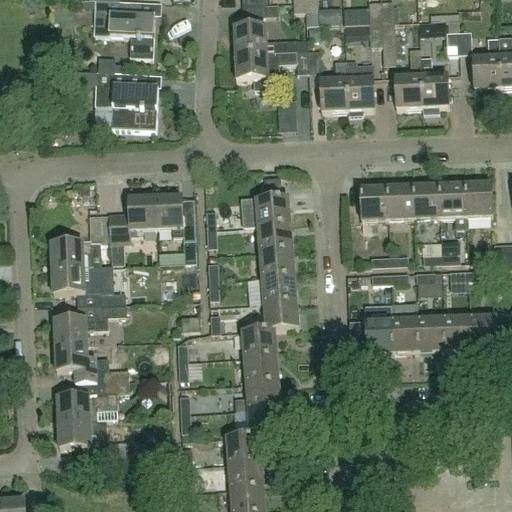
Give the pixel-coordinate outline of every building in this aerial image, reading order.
[(242,0),(243,11),(266,10),(265,0),(242,0)] [(307,18),(306,0),(294,0),(295,18),(307,18)] [(306,0),(307,18),(319,17),(318,0),(306,0)] [(142,8),(119,7),(96,6),(95,41),(132,43),(131,64),(154,65),(156,21),(142,21),(142,8)] [(382,8),(382,30),(395,29),(394,7),(382,8)] [(369,8),(370,30),(382,30),(382,8),(369,8)] [(266,10),(243,11),(244,23),(266,22),(266,10)] [(174,28),(178,40),(194,34),(189,23),(174,28)] [(395,29),(382,30),(383,52),(395,52),(395,29)] [(382,30),(370,30),(371,53),(383,52),(382,30)] [(235,33),(236,60),(309,56),(308,46),(267,48),(267,32),(235,33)] [(471,37),(459,38),(460,60),(472,60),(471,37)] [(448,61),(460,60),(459,38),(447,38),(448,61)] [(511,43),(499,44),(501,94),(511,93),(511,43)] [(493,63),(473,64),(475,96),(484,95),(484,97),(487,100),(502,100),(501,94),(499,44),(488,44),(489,57),(493,57),(493,63)] [(424,114),(421,63),(421,54),(410,55),(411,82),(395,83),(397,115),(424,114)] [(309,56),(236,60),(237,86),(255,85),(255,95),(281,94),(279,68),(297,67),(298,79),(310,79),(309,56)] [(309,56),(310,79),(322,78),(321,56),(309,56)] [(432,63),(421,63),(424,114),(424,120),(441,119),(440,113),(450,113),(449,81),(433,81),(432,63)] [(347,67),(349,117),(349,121),(363,121),(365,117),(375,116),(374,72),(372,72),(373,76),(358,77),(357,66),(347,67)] [(322,86),(321,86),(321,91),(322,118),(349,117),(347,67),(336,67),(337,80),(340,80),(340,86),(322,86)] [(97,78),(96,114),(113,115),(112,135),(157,137),(159,93),(145,92),(145,80),(97,78)] [(492,189),(466,190),(467,223),(493,222),(492,189)] [(466,190),(440,191),(441,224),(455,224),(455,234),(467,234),(467,223),(466,190)] [(440,191),(414,192),(415,225),(441,224),(440,191)] [(414,192),(388,193),(389,226),(415,225),(414,192)] [(388,193),(361,194),(362,227),(389,226),(388,193)] [(195,221),(183,222),(183,202),(180,203),(180,200),(178,199),(169,199),(168,201),(168,203),(157,203),(158,235),(173,234),(173,242),(184,242),(185,270),(197,270),(195,221)] [(158,235),(157,203),(130,204),(130,225),(111,225),(112,248),(111,248),(111,249),(112,258),(122,258),(121,248),(131,247),(131,244),(143,244),(143,236),(158,235)] [(266,205),(241,207),(244,233),(258,232),(291,229),(289,203),(282,203),(266,205)] [(207,236),(217,236),(216,217),(206,218),(207,236)] [(53,275),(101,273),(100,249),(111,249),(111,248),(112,248),(111,225),(111,224),(110,224),(110,221),(90,222),(91,248),(52,249),(53,275)] [(258,232),(260,258),(293,255),(291,229),(258,232)] [(217,236),(207,236),(208,254),(217,254),(217,236)] [(511,275),(511,250),(495,251),(496,276),(511,275)] [(260,258),(262,284),(296,281),(293,255),(260,258)] [(442,270),(442,260),(424,261),(424,271),(442,270)] [(442,260),(442,270),(461,269),(460,260),(442,260)] [(390,272),(390,262),(372,263),(372,273),(390,272)] [(390,262),(390,272),(409,272),(408,262),(390,262)] [(209,288),(219,288),(218,269),(209,270),(209,288)] [(101,273),(53,275),(54,300),(102,298),(101,273)] [(468,277),(469,286),(487,286),(487,276),(468,277)] [(469,286),(468,277),(450,277),(451,287),(469,286)] [(417,288),(435,288),(435,278),(417,279),(417,288)] [(410,279),(391,280),(392,289),(410,289),(410,279)] [(391,280),(372,280),(373,290),(392,289),(391,280)] [(296,281),(262,284),(264,310),(298,307),(296,281)] [(219,288),(209,288),(210,306),(220,306),(219,288)] [(102,311),(127,311),(126,299),(102,300),(102,311)] [(298,307),(264,310),(266,335),(266,336),(276,335),(276,336),(300,334),(298,307)] [(127,311),(102,311),(103,323),(109,323),(127,322),(127,311)] [(220,321),(211,322),(211,341),(221,340),(220,321)] [(471,323),(472,356),(499,355),(497,322),(471,323)] [(55,326),(56,352),(88,351),(87,336),(109,335),(109,323),(103,323),(95,324),(95,325),(55,326)] [(182,337),(197,337),(196,323),(182,324),(182,337)] [(446,357),(472,356),(471,323),(445,324),(446,357)] [(419,325),(420,358),(446,357),(445,324),(419,325)] [(394,359),(420,358),(419,325),(393,326),(394,359)] [(394,359),(393,326),(366,327),(368,360),(394,359)] [(242,337),(244,364),(278,361),(276,336),(276,335),(266,336),(266,335),(242,337)] [(178,369),(188,368),(187,350),(178,351),(178,369)] [(77,389),(105,388),(129,387),(129,375),(110,376),(109,364),(88,365),(88,351),(56,352),(57,377),(77,377),(77,389)] [(244,364),(247,390),(280,387),(278,361),(244,364)] [(188,368),(178,369),(179,387),(189,387),(188,368)] [(130,400),(129,387),(105,388),(106,402),(58,403),(59,429),(107,427),(118,427),(117,400),(130,400)] [(248,404),(236,405),(237,417),(249,416),(282,413),(280,387),(247,390),(248,404)] [(181,421),(191,421),(190,402),(180,403),(181,421)] [(251,442),(260,441),(284,440),(282,413),(249,416),(251,441),(251,442)] [(191,421),(181,421),(182,439),(191,439),(191,421)] [(99,458),(108,458),(107,427),(59,429),(60,454),(99,453),(99,458)] [(227,443),(229,470),(262,467),(260,441),(251,442),(251,441),(227,443)] [(193,473),(192,454),(182,455),(183,473),(193,473)] [(108,458),(109,470),(141,469),(140,457),(108,458)] [(262,467),(229,470),(231,496),(264,493),(262,467)] [(193,473),(183,473),(184,491),(194,491),(193,473)] [(232,511),(265,511),(264,493),(231,496),(232,511)]
